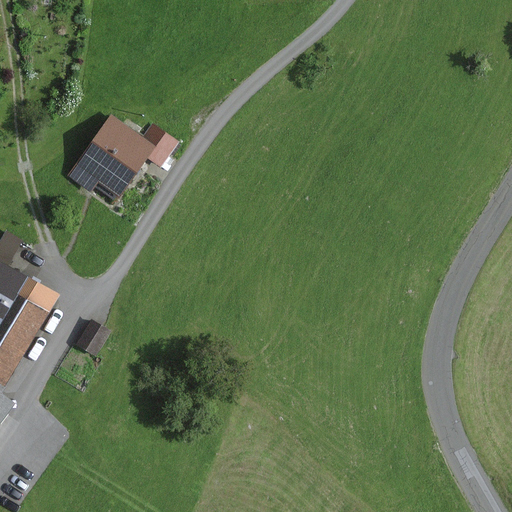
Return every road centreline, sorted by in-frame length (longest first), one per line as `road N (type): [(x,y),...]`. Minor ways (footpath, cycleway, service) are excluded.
road 1 (track): [(346,0),(241,96),(190,162),(73,323),(0,451)]
road 2 (unclassified): [(491,511),(451,443),(435,363),(451,295),(511,187)]
road 3 (track): [(0,5),(16,53),(19,157),(73,323)]
